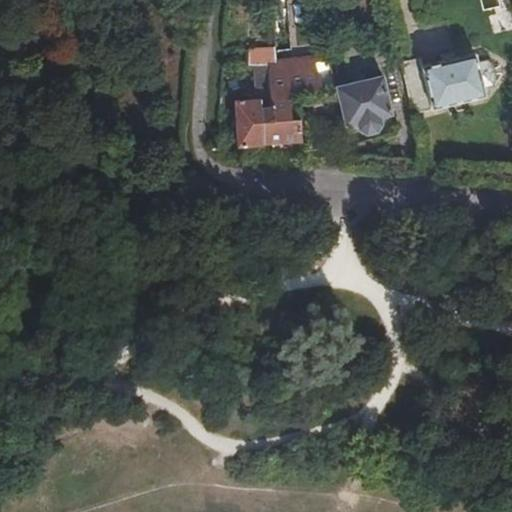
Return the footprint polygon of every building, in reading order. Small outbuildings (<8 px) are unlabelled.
[(278,61),(277,47),(251,50),(252,67),(257,66),(260,91),(272,90),(270,65),(279,64),(278,61)] [(479,53),(425,66),(435,110),(490,96),(479,53)] [(267,143),(305,140),(304,121),(291,116),(290,99),(324,91),(321,76),(317,64),(296,66),(295,59),(278,61),(279,64),(270,65),(272,90),(274,107),(275,118),(264,119),(267,143)] [(336,88),(333,74),(321,76),(324,91),(336,88)] [(393,116),(384,77),(338,89),(347,127),(359,124),(361,131),(369,135),(379,133),(384,125),(383,119),(393,116)] [(240,147),(266,145),(267,143),(264,119),(275,118),(274,107),(261,108),(260,99),(237,100),(240,147)]
